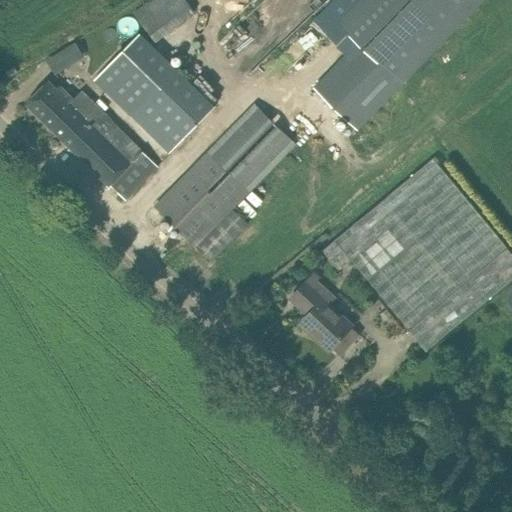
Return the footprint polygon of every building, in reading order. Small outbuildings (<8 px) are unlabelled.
[(194,13),(184,0),(151,0),(134,13),(156,41),(194,13)] [(355,127),(479,0),(370,0),(344,27),(359,42),(314,88),(355,127)] [(141,32),(137,36),(95,79),(170,153),(215,105),(141,32)] [(78,41),(46,56),(53,72),(85,57),(78,41)] [(49,81),(41,89),(27,103),(126,199),(159,165),(82,91),(74,99),(60,86),(57,89),(49,81)] [(297,143),(256,103),(156,206),(212,260),(248,223),(233,208),(297,143)] [(511,277),(511,251),(434,157),(323,249),(339,269),(351,258),(426,349),(511,277)] [(360,334),(351,327),(352,326),(329,305),(335,298),(316,280),(319,277),(314,272),(291,298),(309,314),(301,323),(312,333),(313,332),(318,337),(317,338),(330,350),(333,346),(342,354),(360,334)]
